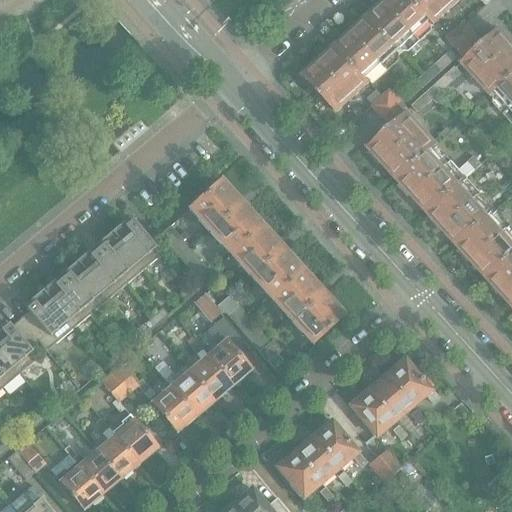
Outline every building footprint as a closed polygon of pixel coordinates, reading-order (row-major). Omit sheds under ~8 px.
[(401,56),(434,26),(410,0),(388,0),(383,5),(381,4),(372,13),(373,14),(368,19),(401,56)] [(462,0),(410,0),(434,26),(462,0)] [(377,78),(401,56),(368,19),(351,35),(349,33),(339,42),(340,43),(335,47),(369,85),(377,78)] [(455,49),(472,33),(464,24),(454,33),(448,27),(439,35),(445,42),(447,40),(449,41),(449,42),(455,49)] [(511,46),(499,31),(483,45),(466,61),(462,65),(492,98),(511,79),(511,46)] [(458,53),(466,61),(483,45),(476,37),(458,53)] [(450,53),(455,49),(449,42),(441,49),(446,55),(450,52),(450,53)] [(336,114),(369,85),(335,47),(318,63),(316,61),(306,70),(308,72),(303,77),(336,114)] [(456,59),(450,53),(450,52),(446,55),(434,66),(441,73),(456,59)] [(429,84),(441,73),(434,66),(423,77),(429,84)] [(445,87),(459,74),(453,68),(436,83),(442,90),(439,92),(442,96),(448,90),(445,87)] [(406,105),(429,84),(423,77),(404,94),(397,87),(389,94),(388,92),(382,98),(390,108),(397,102),(395,101),(399,98),(406,105)] [(511,79),(492,98),(511,120),(511,79)] [(434,104),(442,96),(439,92),(442,90),(436,83),(411,106),(417,112),(431,100),(434,104)] [(373,106),(382,98),(377,93),(368,101),(373,106)] [(380,117),(390,108),(382,98),(373,106),(371,108),(380,117)] [(487,109),(483,105),(478,100),(470,107),(479,117),(487,109)] [(406,114),(407,113),(400,105),(383,120),(391,128),(368,149),(371,152),(368,155),(377,166),(380,163),(398,182),(436,148),(406,114)] [(444,139),(451,132),(448,127),(440,135),(444,139)] [(473,158),(458,171),(436,148),(398,182),(401,185),(398,188),(407,198),(410,196),(428,215),(466,180),(481,167),(473,158)] [(511,196),(511,195),(511,178),(503,186),(511,196)] [(458,248),(496,213),(466,180),(428,215),(430,217),(427,220),(437,231),(440,228),(458,248)] [(241,204),(222,184),(219,181),(219,182),(218,183),(188,211),(209,233),(241,204)] [(261,227),(244,208),(241,204),(209,233),(230,256),(261,227)] [(487,280),(511,256),(511,230),(496,213),(458,248),(460,250),(457,252),(467,263),(469,261),(487,280)] [(157,249),(158,249),(135,220),(129,225),(127,223),(114,233),(146,271),(163,256),(157,249)] [(281,249),(263,229),(261,227),(230,256),(250,278),(281,249)] [(190,251),(188,249),(170,228),(161,236),(181,259),(190,251)] [(128,285),(146,271),(114,233),(101,244),(104,246),(99,250),(128,285)] [(199,243),(193,248),(198,253),(203,249),(199,243)] [(300,270),(285,253),(281,249),(250,278),(270,301),(302,272),(300,270)] [(110,300),(128,285),(99,250),(93,255),(91,252),(79,263),(110,300)] [(211,277),(209,274),(190,251),(181,259),(202,284),(211,277)] [(511,307),(511,256),(487,280),(489,282),(486,285),(496,296),(499,293),(511,307)] [(93,315),(110,300),(79,263),(66,273),(69,276),(64,280),(93,315)] [(322,294),(303,273),(302,272),(270,301),(290,323),(322,294)] [(75,329),(93,315),(64,280),(58,284),(56,282),(44,292),(75,329)] [(200,291),(195,284),(194,283),(177,297),(184,305),(200,291)] [(75,329),(44,292),(32,302),(34,305),(28,310),(31,313),(22,320),(40,342),(48,351),(75,329)] [(343,317),(325,298),(322,294),(290,323),(311,345),(342,317),(342,318),(343,317)] [(220,315),(211,304),(204,296),(194,305),(210,323),(220,315)] [(248,321),(232,302),(228,297),(219,306),(239,329),(248,321)] [(160,324),(168,318),(161,311),(154,317),(160,324)] [(149,334),(160,324),(154,317),(143,326),(149,334)] [(221,318),(205,332),(215,344),(217,346),(206,355),(232,386),(233,385),(234,386),(243,379),(241,377),(250,371),(234,352),(242,344),(221,318)] [(31,350),(40,342),(22,320),(12,328),(10,325),(5,329),(3,327),(0,328),(0,349),(21,375),(38,361),(33,354),(33,353),(31,350)] [(268,343),(267,343),(248,321),(239,329),(258,352),(268,343)] [(125,354),(134,347),(127,338),(118,345),(125,354)] [(194,342),(188,347),(195,356),(202,351),(194,342)] [(264,359),(274,351),(268,343),(258,352),(264,359)] [(114,363),(125,354),(118,345),(107,355),(114,363)] [(0,385),(4,390),(21,375),(0,349),(0,385)] [(199,361),(187,371),(213,401),(214,400),(215,401),(224,394),(223,393),(232,386),(206,355),(206,356),(204,357),(199,361)] [(424,378),(421,381),(404,360),(396,367),(394,367),(387,373),(387,376),(386,376),(412,407),(426,395),(428,396),(426,398),(433,406),(439,400),(434,393),(432,394),(429,390),(432,388),(424,378)] [(162,362),(154,369),(169,387),(195,417),(201,411),(202,412),(211,405),(210,404),(213,401),(187,371),(186,369),(184,367),(174,376),(162,362)] [(122,369),(112,377),(119,385),(128,395),(136,389),(137,388),(135,385),(122,369)] [(394,422),(412,407),(386,376),(378,383),(376,383),(369,388),(369,391),(368,391),(394,422)] [(118,403),(128,395),(119,385),(112,377),(103,385),(115,400),(118,403)] [(141,380),(135,385),(137,388),(143,395),(149,389),(141,380)] [(151,398),(148,401),(175,433),(184,426),(184,427),(193,420),(192,419),(195,417),(169,387),(158,396),(157,394),(154,396),(151,398)] [(375,438),(394,422),(368,391),(360,398),(358,398),(351,403),(351,405),(349,407),(363,423),(362,424),(372,436),(373,435),(375,438)] [(115,400),(111,404),(119,414),(124,410),(118,403),(115,400)] [(416,428),(422,423),(414,413),(408,418),(416,428)] [(36,429),(46,421),(40,414),(30,422),(36,429)] [(107,430),(107,429),(99,420),(93,425),(101,435),(107,430)] [(132,420),(113,435),(138,465),(139,463),(140,465),(149,457),(148,456),(156,449),(132,420)] [(27,436),(36,429),(30,422),(21,429),(27,436)] [(348,440),(347,441),(331,423),(322,430),(320,430),(314,435),(314,437),(313,438),(339,469),(349,461),(358,471),(366,464),(355,451),(356,450),(348,440)] [(398,443),(404,438),(396,427),(389,432),(398,443)] [(130,471),(138,465),(113,435),(95,450),(120,480),(121,479),(122,480),(131,473),(130,471)] [(321,484),(339,469),(313,438),(305,444),(303,444),(296,450),(295,453),(321,484)] [(0,457),(0,458),(10,450),(4,443),(0,446),(0,457)] [(70,460),(75,456),(66,445),(61,449),(66,455),(70,460)] [(29,448),(20,456),(35,474),(44,466),(41,463),(29,448)] [(95,450),(78,464),(103,494),(109,489),(110,490),(119,483),(118,482),(120,480),(95,450)] [(401,469),(393,459),(387,451),(378,459),(393,477),(401,469)] [(20,456),(17,453),(8,460),(26,482),(35,474),(20,456)] [(302,500),(321,484),(295,453),(287,460),(284,460),(278,465),(278,468),(276,469),(289,485),(299,498),(300,497),(302,500)] [(96,500),(103,494),(78,464),(75,466),(70,460),(66,455),(51,466),(45,460),(41,463),(44,466),(82,511),(88,507),(89,508),(97,501),(96,500)] [(384,485),(393,477),(378,459),(368,467),(384,485)] [(400,483),(406,476),(400,471),(393,478),(400,483)] [(343,489),(349,484),(341,474),(335,479),(343,489)] [(50,511),(44,504),(46,502),(33,487),(22,495),(11,506),(15,511),(50,511)] [(287,511),(276,499),(266,507),(251,489),(240,499),(241,500),(235,505),(234,506),(238,511),(287,511)] [(325,504),(331,499),(323,489),(317,494),(325,504)] [(499,505),(509,496),(504,490),(494,499),(499,505)] [(505,511),(508,511),(511,509),(511,498),(509,496),(499,505),(505,511)] [(382,511),(374,503),(364,511),(382,511)]
